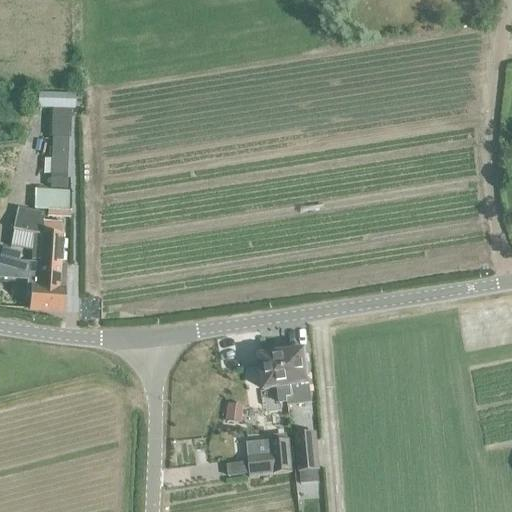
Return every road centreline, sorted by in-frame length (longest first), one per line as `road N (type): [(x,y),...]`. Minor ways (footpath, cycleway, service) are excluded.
road 1 (unclassified): [(511,281),(161,336)]
road 2 (unclassified): [(511,281),(488,182),(505,0)]
road 3 (track): [(316,312),(334,511)]
road 4 (unclassified): [(155,511),(161,336)]
road 5 (unclassified): [(161,336),(100,339),(0,328)]
